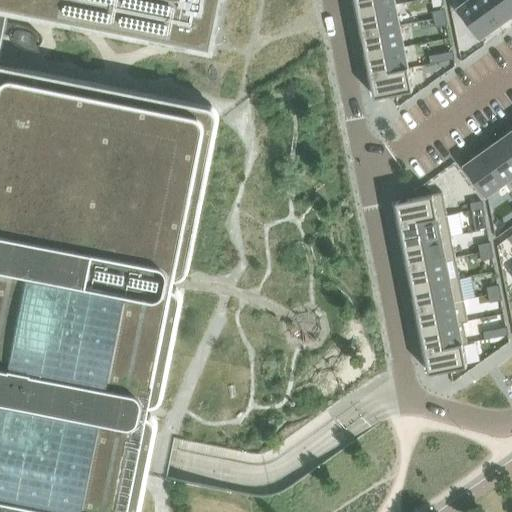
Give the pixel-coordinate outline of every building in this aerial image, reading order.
[(0,0),(0,511),(139,511),(154,437),(156,438),(158,429),(158,425),(157,421),(155,418),(152,416),(148,414),(150,406),(153,407),(157,406),(160,404),(163,401),(164,397),(167,388),(164,387),(180,310),(182,311),(183,302),(183,298),(182,294),(180,291),(177,288),(173,287),(175,279),(179,280),(182,279),(186,276),(188,273),(189,270),(191,261),(190,260),(218,121),(218,117),(217,114),(215,111),(212,108),(208,107),(0,65),(0,59),(6,32),(10,33),(9,34),(9,36),(10,38),(10,40),(12,41),(13,43),(17,46),(21,48),(23,49),(30,51),(36,52),(39,53),(41,53),(41,52),(40,52),(39,46),(40,45),(42,43),(42,42),(42,40),(42,39),(41,36),(39,34),(36,32),(33,29),(29,27),(24,25),(18,24),(14,23),(11,23),(7,23),(11,7),(205,46),(206,46),(214,0),(0,0)] [(394,0),(355,0),(358,12),(395,4),(394,0)] [(479,0),(467,0),(457,7),(480,39),(498,26),(479,0)] [(511,6),(507,0),(479,0),(498,26),(511,16),(511,6)] [(395,4),(358,12),(362,33),(400,26),(395,4)] [(444,9),(432,11),(434,19),(446,17),(444,9)] [(446,17),(434,19),(435,27),(447,24),(446,17)] [(400,26),(362,33),(366,54),(404,47),(400,26)] [(404,47),(366,54),(370,76),(408,68),(404,47)] [(452,51),(440,53),(442,61),(454,59),(452,51)] [(440,53),(429,56),(430,64),(442,61),(440,53)] [(408,68),(370,76),(375,98),(413,90),(408,68)] [(511,130),(499,140),(511,157),(511,130)] [(511,157),(499,140),(482,152),(505,184),(511,178),(511,157)] [(482,152),(464,165),(487,197),(505,184),(482,152)] [(443,192),(395,202),(400,224),(447,214),(443,192)] [(482,200),(470,202),(471,210),(483,208),(482,200)] [(483,208),(471,210),(473,218),(485,216),(483,208)] [(447,214),(400,224),(404,245),(451,236),(447,214)] [(451,236),(404,245),(408,266),(455,257),(451,236)] [(490,242),(478,244),(480,252),(492,250),(490,242)] [(492,250),(480,252),(481,260),(493,258),(492,250)] [(455,257),(408,266),(412,288),(460,278),(455,257)] [(460,278),(412,288),(417,309),(464,299),(460,278)] [(499,285),(487,287),(488,295),(500,292),(499,285)] [(500,292),(488,295),(490,303),(502,300),(500,292)] [(464,299),(417,309),(421,330),(463,322),(468,321),(464,299)] [(463,322),(421,330),(425,351),(463,344),(468,343),(463,322)] [(507,327),(495,329),(496,337),(508,335),(507,327)] [(495,329),(483,332),(484,339),(496,337),(495,329)] [(463,344),(425,351),(429,373),(467,366),(463,344)]
